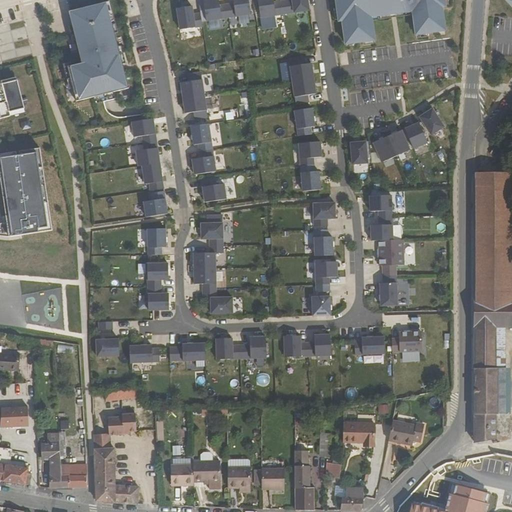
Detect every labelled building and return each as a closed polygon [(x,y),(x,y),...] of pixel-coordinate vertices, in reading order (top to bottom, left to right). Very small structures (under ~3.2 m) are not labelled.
[(203,0),(206,21),(229,17),(227,4),(220,5),(218,0),(203,0)] [(229,17),(251,14),(248,0),(233,0),(234,3),(227,4),(229,17)] [(283,15),(281,2),(274,3),(273,0),(257,0),(261,19),(283,15)] [(310,12),(308,0),(292,0),(293,0),(281,2),(283,15),(310,12)] [(345,46),(374,42),(370,14),(378,13),(379,17),(404,13),(403,9),(411,8),(416,35),(444,31),(441,8),(444,7),(443,0),(334,0),(338,23),(342,22),(345,46)] [(129,88),(113,25),(111,25),(105,2),(70,11),(76,34),(74,35),(81,64),(68,67),(76,102),(129,88)] [(203,27),(202,21),(201,13),(194,14),(192,6),(177,9),(180,30),(203,27)] [(285,83),(306,80),(304,64),(296,66),(295,58),(281,61),(285,83)] [(188,75),(189,82),(181,83),(183,98),(204,95),(201,73),(188,75)] [(0,118),(11,116),(10,113),(25,109),(18,80),(2,84),(2,81),(0,81),(0,118)] [(288,106),(302,104),(301,97),(308,95),(306,80),(285,83),(288,106)] [(208,118),(204,95),(183,98),(186,114),(193,113),(194,120),(208,118)] [(299,136),(312,134),(311,128),(315,127),(312,108),(295,111),(299,136)] [(422,121),(432,135),(444,127),(433,109),(420,117),(422,121)] [(144,143),(157,141),(154,119),(132,122),(135,137),(143,136),(144,143)] [(419,123),(426,139),(432,135),(422,121),(419,123)] [(405,129),(414,149),(428,143),(426,139),(419,123),(405,129)] [(209,124),(191,127),(194,145),(198,145),(199,151),(213,149),(209,124)] [(402,130),(410,150),(414,149),(405,129),(402,130)] [(402,130),(387,136),(396,156),(410,150),(402,130)] [(387,136),(373,142),(382,162),(396,156),(387,136)] [(143,166),(160,163),(159,158),(157,141),(144,143),(145,150),(137,151),(139,167),(143,166)] [(365,141),(350,143),(353,165),(368,163),(365,141)] [(370,141),(365,141),(368,163),(382,162),(373,142),(370,144),(370,141)] [(301,166),(314,165),(314,158),(321,157),(320,142),(299,143),(301,166)] [(0,235),(9,237),(53,230),(39,148),(18,151),(19,155),(16,155),(15,152),(0,154),(0,178),(6,216),(3,217),(4,223),(0,223),(0,235)] [(213,149),(199,151),(201,159),(193,160),(195,175),(216,172),(213,149)] [(151,191),(164,189),(160,166),(160,163),(143,166),(145,185),(150,184),(151,191)] [(303,192),(321,190),(319,171),(315,172),(314,165),(301,166),(303,192)] [(475,173),(475,304),(511,303),(511,173),(492,173),(475,173)] [(215,178),(202,180),(205,202),(226,199),(224,184),(216,185),(215,178)] [(147,217),(168,214),(164,192),(151,193),(152,200),(144,201),(147,217)] [(379,218),(392,218),(391,195),(370,196),(371,211),(379,211),(379,218)] [(313,227),(326,226),(326,219),(334,219),(333,203),(312,204),(313,227)] [(366,213),(366,219),(366,225),(377,225),(377,213),(366,213)] [(371,241),(379,241),(393,240),(392,218),(379,218),(379,225),(371,226),(371,241)] [(223,224),(201,224),(201,239),(210,239),(209,246),(223,246),(223,224)] [(147,255),(160,255),(160,248),(165,248),(164,229),(146,229),(147,255)] [(314,256),(332,256),(331,237),(327,237),(326,230),(313,230),(314,256)] [(397,272),(397,265),(404,265),(403,240),(393,240),(379,241),(379,249),(381,249),(381,258),(380,258),(380,266),(384,266),(384,273),(397,272)] [(223,246),(209,246),(210,253),(194,254),(194,269),(216,268),(216,253),(223,253),(223,246)] [(147,264),(161,264),(160,255),(147,255),(147,264)] [(315,262),(316,285),(329,285),(329,277),(338,277),(336,262),(315,262)] [(148,287),(161,287),(161,279),(169,279),(168,263),(161,264),(147,264),(148,287)] [(217,291),(216,268),(194,269),(195,284),(203,284),(203,291),(217,291)] [(397,276),(384,276),(384,283),(380,283),(380,302),(398,301),(397,276)] [(148,310),(170,310),(169,294),(161,294),(161,287),(148,287),(148,310)] [(217,298),(217,291),(203,291),(203,298),(211,298),(211,313),(233,313),(233,298),(217,298)] [(316,297),(308,297),(309,313),(330,312),(330,297),(316,297)] [(507,325),(511,325),(511,303),(475,304),(475,325),(496,325),(507,325)] [(496,368),(496,325),(475,325),(475,442),(496,442),(496,415),(498,415),(498,368),(496,368)] [(507,325),(496,325),(496,368),(498,368),(507,368),(507,325)] [(399,340),(392,341),(393,354),(422,353),(422,333),(399,334),(399,340)] [(315,343),(308,343),(308,357),(331,356),(330,335),(315,335),(315,343)] [(26,351),(34,351),(33,338),(25,336),(26,351)] [(308,357),(308,343),(301,344),(301,336),(285,336),(285,358),(308,357)] [(380,336),(361,337),(361,342),(355,342),(355,355),(381,354),(380,336)] [(251,345),(244,345),(244,359),(267,358),(266,337),(251,337),(251,345)] [(240,359),(240,346),(233,346),(233,338),(217,339),(218,360),(240,359)] [(119,339),(97,340),(98,357),(120,356),(119,339)] [(187,348),(187,362),(206,361),(205,344),(187,344),(187,348)] [(149,346),(130,346),(131,364),(156,363),(156,350),(149,350),(149,346)] [(177,349),(177,362),(187,362),(187,348),(177,349)] [(0,369),(19,371),(20,355),(0,353),(0,369)] [(498,415),(511,415),(511,368),(507,368),(498,368),(498,415)] [(86,457),(82,387),(76,388),(79,447),(78,447),(78,457),(86,457)] [(106,392),(106,398),(143,393),(142,387),(106,392)] [(347,397),(356,397),(356,389),(346,390),(347,397)] [(377,405),(378,414),(388,413),(387,404),(377,405)] [(0,425),(29,426),(29,407),(0,407),(0,415),(1,415),(0,423),(0,425)] [(109,418),(110,435),(123,434),(124,432),(137,431),(136,414),(123,414),(123,417),(109,418)] [(391,421),(388,441),(411,445),(412,440),(420,442),(423,424),(415,423),(414,425),(391,421)] [(58,432),(47,433),(47,444),(42,444),(43,460),(49,459),(50,488),(69,488),(67,475),(60,475),(60,466),(59,456),(58,432)] [(344,432),(343,450),(363,451),(363,454),(374,454),(374,433),(344,432)] [(95,449),(94,449),(97,501),(137,504),(139,487),(117,483),(115,448),(111,448),(110,435),(95,435),(95,449)] [(320,436),(320,456),(328,457),(329,437),(320,436)] [(32,474),(28,473),(29,465),(26,464),(26,463),(11,460),(13,449),(0,446),(0,480),(12,482),(30,485),(32,474)] [(296,488),(310,487),(310,466),(308,466),(308,451),(296,451),(296,488)] [(251,492),(251,460),(249,458),(228,459),(229,487),(240,487),(240,491),(251,492)] [(222,483),(221,461),(194,462),(194,465),(195,481),(205,481),(210,481),(210,484),(222,483)] [(88,487),(86,464),(60,466),(60,475),(67,475),(69,488),(88,487)] [(171,466),(172,485),(195,485),(195,481),(194,465),(191,465),(173,466),(171,466)] [(286,489),(285,469),(263,469),(263,489),(286,489)] [(326,471),(325,485),(339,486),(340,473),(326,471)] [(409,500),(406,511),(486,511),(489,504),(484,503),(486,493),(458,485),(456,495),(451,494),(447,510),(409,500)] [(297,510),(315,510),(314,487),(310,487),(296,488),(297,510)] [(341,510),(362,510),(362,496),(362,488),(345,488),(345,497),(341,497),(341,510)]
